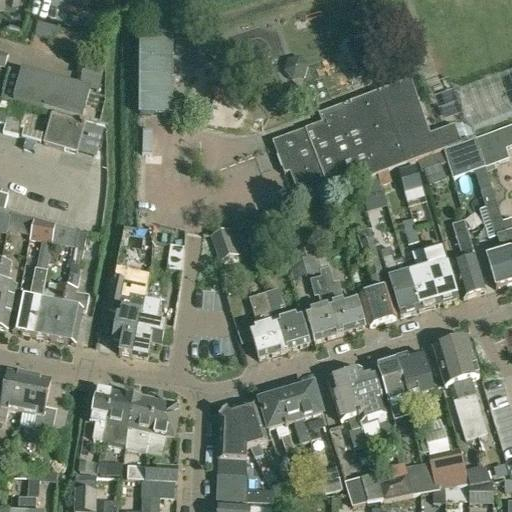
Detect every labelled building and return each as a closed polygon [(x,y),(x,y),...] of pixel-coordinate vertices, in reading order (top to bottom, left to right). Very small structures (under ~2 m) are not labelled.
[(372,27),(387,22),(381,7),(366,13),(372,27)] [(141,41),(140,116),(173,117),(174,41),(141,41)] [(9,58),(0,55),(0,69),(5,71),(9,58)] [(105,101),(9,74),(2,101),(105,131),(105,101)] [(417,163),(444,153),(461,146),(454,127),(430,137),(411,82),(318,117),(322,125),(272,144),(284,177),(290,175),(302,206),(417,163)] [(26,111),(0,104),(0,124),(5,126),(3,135),(18,139),(26,111)] [(77,156),(85,127),(52,117),(44,146),(77,156)] [(85,127),(77,156),(96,161),(104,132),(85,127)] [(511,149),(511,128),(476,141),(476,142),(485,169),(508,160),(505,152),(511,149)] [(453,180),(485,169),(476,142),(462,147),(461,146),(444,153),(448,165),(453,180)] [(448,165),(444,153),(417,163),(421,175),(423,175),(440,168),(448,165)] [(445,183),(440,168),(423,175),(428,189),(445,183)] [(416,170),(398,175),(404,197),(422,192),(416,170)] [(511,250),(508,236),(504,224),(489,180),(478,184),(495,240),(497,239),(503,256),(487,261),(496,292),(511,287),(511,250)] [(363,203),(381,198),(377,182),(358,187),(363,203)] [(0,210),(4,212),(9,199),(0,195),(0,210)] [(11,219),(2,217),(0,224),(0,236),(6,238),(11,219)] [(271,218),(259,222),(265,237),(277,232),(271,218)] [(402,225),(409,248),(419,245),(412,222),(402,225)] [(454,269),(464,302),(486,295),(464,223),(453,227),(464,266),(454,269)] [(53,248),(57,230),(57,229),(35,224),(31,244),(53,248)] [(73,251),(76,239),(76,236),(57,230),(53,248),(73,252),(73,251)] [(356,235),(359,245),(372,241),(369,232),(356,235)] [(228,234),(211,240),(220,264),(237,257),(228,234)] [(87,239),(76,236),(76,239),(73,251),(75,252),(73,264),(81,266),(87,239)] [(396,322),(377,259),(372,242),(360,246),(375,295),(361,299),(370,330),(396,322)] [(421,252),(438,309),(458,303),(446,265),(445,265),(439,246),(421,252)] [(167,272),(181,274),(184,250),(170,248),(167,272)] [(380,255),(400,321),(420,315),(408,276),(399,279),(390,251),(380,255)] [(420,315),(438,309),(421,252),(412,255),(418,273),(408,276),(420,315)] [(315,260),(287,268),(291,282),(320,274),(315,260)] [(317,263),(320,274),(329,271),(325,261),(317,263)] [(2,265),(0,272),(0,333),(7,335),(16,292),(8,290),(13,267),(2,265)] [(356,301),(341,306),(339,298),(343,297),(338,281),(334,282),(331,271),(329,271),(320,274),(322,280),(323,279),(340,339),(365,332),(356,301)] [(35,339),(42,306),(48,274),(37,272),(31,303),(20,301),(13,335),(35,339)] [(81,278),(71,276),(68,290),(63,311),(61,310),(55,343),(76,348),(83,315),(86,315),(90,299),(77,296),(81,278)] [(125,281),(114,279),(106,312),(118,315),(120,302),(125,281)] [(315,347),(340,339),(323,279),(322,280),(311,283),(316,300),(319,300),(322,311),(306,316),(315,347)] [(63,311),(68,290),(58,288),(54,308),(42,306),(35,339),(55,343),(61,310),(63,311)] [(267,296),(285,356),(309,348),(300,318),(284,323),(280,310),(283,309),(278,293),(267,296)] [(119,357),(134,360),(141,324),(146,302),(146,300),(129,296),(127,303),(120,302),(118,315),(117,319),(113,338),(123,341),(119,357)] [(260,363),(285,356),(267,296),(250,301),(257,323),(265,321),(267,328),(250,333),(260,363)] [(165,329),(159,327),(163,305),(146,302),(141,324),(134,360),(148,363),(151,347),(162,348),(165,329)] [(451,347),(478,439),(487,437),(471,383),(478,381),(467,342),(451,347)] [(465,443),(478,439),(451,347),(433,353),(445,391),(454,388),(458,403),(454,405),(465,443)] [(412,419),(412,417),(407,402),(434,394),(422,356),(394,364),(411,419),(412,419)] [(393,424),(411,419),(394,364),(376,370),(393,424)] [(344,379),(360,432),(360,431),(361,435),(363,434),(363,433),(378,429),(377,425),(386,423),(380,404),(380,403),(373,378),(363,381),(361,374),(344,379)] [(22,416),(29,379),(8,375),(2,402),(0,401),(0,427),(5,428),(8,413),(22,416)] [(29,379),(22,416),(35,419),(32,434),(52,438),(57,413),(46,411),(51,384),(29,379)] [(351,434),(360,432),(344,379),(327,384),(340,425),(347,423),(351,434)] [(324,428),(322,419),(322,418),(313,389),(295,394),(310,444),(320,441),(317,432),(324,430),(324,428)] [(101,446),(111,396),(97,393),(93,417),(91,427),(95,427),(93,444),(101,446)] [(300,447),(310,444),(295,394),(277,400),(286,429),(294,427),(300,447)] [(130,417),(134,401),(111,396),(101,446),(124,449),(130,417)] [(294,454),(286,429),(277,400),(259,405),(269,435),(276,432),(280,443),(282,442),(287,456),(294,454)] [(147,455),(156,405),(134,401),(130,417),(124,449),(124,450),(147,455)] [(163,458),(166,441),(173,442),(179,415),(176,409),(156,405),(147,455),(163,458)] [(268,446),(259,417),(255,405),(236,411),(249,452),(260,448),(268,446)] [(247,452),(249,452),(236,411),(227,414),(226,413),(218,422),(219,422),(217,464),(218,464),(246,466),(247,452)] [(436,495),(445,494),(470,489),(466,474),(459,451),(431,459),(433,465),(436,495)] [(97,466),(79,464),(78,475),(95,477),(97,466)] [(245,480),(246,466),(218,464),(217,478),(245,480)] [(411,500),(421,498),(436,495),(433,465),(403,474),(404,477),(411,500)] [(0,484),(12,485),(12,483),(12,467),(0,466),(0,484)] [(29,484),(29,469),(12,467),(12,483),(29,484)] [(107,467),(106,479),(122,479),(122,469),(123,468),(107,467)] [(466,474),(470,489),(491,485),(486,468),(466,474)] [(29,484),(28,502),(37,502),(38,484),(45,485),(46,471),(29,469),(29,484)] [(152,485),(175,485),(177,486),(177,470),(145,469),(145,472),(145,485),(152,485)] [(127,483),(145,485),(145,472),(136,471),(128,470),(127,483)] [(322,484),(325,497),(342,493),(336,470),(320,475),(321,481),(322,484)] [(379,506),(374,486),(372,477),(345,484),(353,511),(379,506)] [(379,506),(411,500),(404,477),(374,486),(379,506)] [(247,480),(245,480),(217,478),(216,505),(246,507),(271,507),(272,496),(247,495),(247,480)] [(301,479),(290,482),(292,489),(294,496),(307,497),(303,486),(301,479)] [(77,482),(77,492),(96,493),(96,482),(77,482)] [(272,487),(277,504),(288,501),(283,484),(272,487)] [(322,498),(325,497),(322,484),(305,489),(308,498),(318,499),(322,498)] [(175,503),(175,485),(152,485),(151,507),(151,506),(150,511),(160,511),(161,503),(175,503)] [(470,489),(470,505),(492,505),(492,485),(491,485),(470,489)] [(445,505),(470,505),(470,489),(445,494),(445,505)] [(95,511),(97,493),(96,493),(77,492),(75,511),(95,511)] [(445,511),(445,505),(445,494),(436,495),(421,498),(421,506),(433,506),(437,511),(445,511)] [(27,511),(28,502),(19,501),(18,511),(27,511)] [(28,502),(27,511),(36,511),(37,502),(28,502)]
